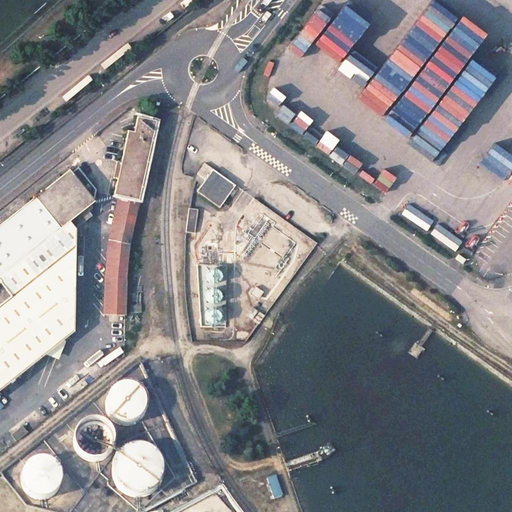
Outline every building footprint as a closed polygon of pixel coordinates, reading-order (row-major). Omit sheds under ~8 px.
[(455,34),(463,26),(453,17),(445,26),(455,34)] [(157,120),(137,116),(134,131),(128,130),(121,162),(117,161),(113,177),(117,178),(114,194),(119,195),(109,238),(105,273),(103,314),(125,315),(126,279),(129,244),(157,120)] [(496,186),(509,161),(483,147),(469,171),(496,186)] [(235,185),(204,163),(197,174),(205,180),(201,185),(224,201),(235,185)] [(96,189),(78,167),(72,172),(69,169),(0,224),(0,284),(10,296),(0,303),(0,387),(74,329),(75,229),(69,221),(94,201),(96,189)] [(198,209),(189,208),(186,232),(195,233),(198,209)] [(200,305),(200,327),(224,326),(224,304),(200,305)] [(130,383),(124,383),(118,385),(113,389),(109,394),(107,399),(106,406),(108,412),(110,417),(115,422),(120,425),(127,426),(133,426),(138,423),(143,420),(147,415),(149,409),(150,403),(148,397),(146,392),(141,387),(136,384),(130,383)] [(109,424),(104,420),(98,418),(92,417),(86,418),(80,421),(76,425),(73,430),(72,437),(72,443),(74,448),(77,453),(82,457),(88,459),(94,460),(99,459),(105,456),(109,452),(113,447),(114,441),(114,435),(112,429),(109,424)] [(23,426),(12,434),(18,441),(28,432),(23,426)] [(149,448),(142,446),(133,445),(126,448),(120,452),(116,457),(113,462),(112,468),(112,474),(113,480),(116,484),(119,489),(123,492),(128,494),(133,496),(140,496),(145,495),(151,492),(156,487),(160,481),(162,474),(162,465),(160,459),(155,453),(149,448)] [(56,467),(51,463),(45,461),(39,460),(33,462),(28,465),(23,469),(20,474),(19,480),(19,486),(21,492),(24,496),(29,500),(35,502),(41,503),(46,502),(52,500),(56,495),(60,490),(61,484),(61,478),(59,472),(56,467)] [(276,477),(266,479),(274,499),(282,495),(276,477)]
